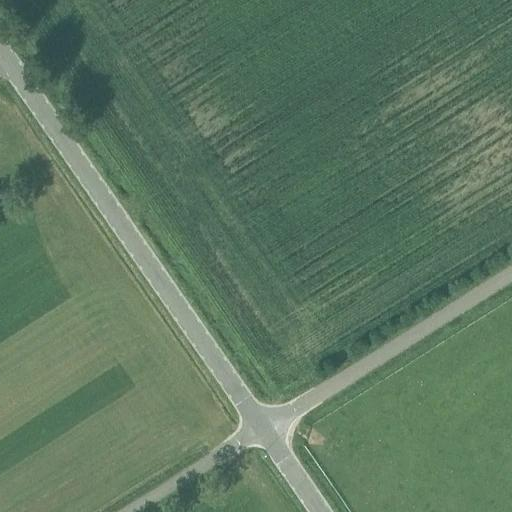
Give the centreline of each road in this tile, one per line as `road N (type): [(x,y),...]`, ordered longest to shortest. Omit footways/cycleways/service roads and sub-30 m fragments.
road 1 (unclassified): [(259,441),(0,59)]
road 2 (unclassified): [(259,441),(511,280)]
road 3 (unclassified): [(143,511),(259,441)]
